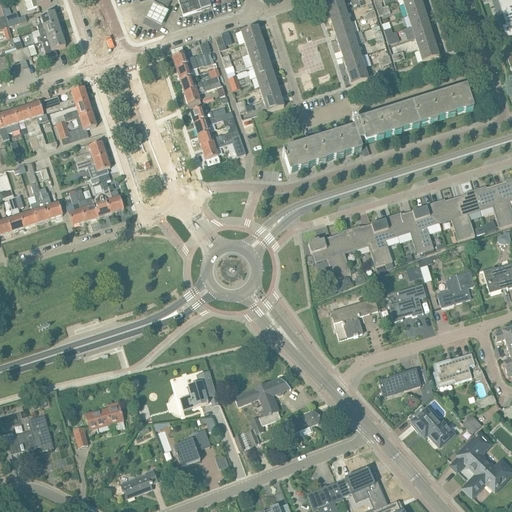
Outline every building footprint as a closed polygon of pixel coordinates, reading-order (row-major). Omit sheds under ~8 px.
[(23,0),(27,11),(41,6),(51,3),(49,0),(23,0)] [(208,0),(140,0),(141,2),(146,0),(153,0),(154,2),(166,8),(170,1),(174,0),(177,0),(183,17),(201,11),(211,8),(208,0)] [(420,0),(404,6),(407,18),(424,12),(420,0)] [(499,1),(493,3),(497,17),(503,15),(507,27),(503,28),(505,34),(511,31),(511,0),(500,0),(498,1),(499,1)] [(346,12),(342,1),(325,6),(329,18),(346,12)] [(163,31),(172,11),(166,8),(154,2),(145,23),(163,31)] [(379,18),(385,16),(382,9),(376,11),(379,18)] [(349,24),(346,12),(329,18),(333,29),(349,24)] [(411,29),(428,24),(424,12),(407,18),(411,29)] [(7,23),(19,19),(17,13),(5,17),(7,23)] [(37,27),(38,32),(58,25),(54,14),(40,18),(43,25),(37,27)] [(9,29),(20,25),(27,23),(25,17),(19,19),(7,23),(9,29)] [(353,35),(349,24),(333,29),(337,41),(353,35)] [(428,24),(411,29),(415,40),(431,34),(428,24)] [(43,42),(61,36),(58,25),(38,32),(40,38),(37,39),(38,43),(38,44),(42,43),(43,43),(43,42)] [(245,45),(261,40),(258,28),(241,33),(245,45)] [(392,35),(385,37),(387,43),(388,47),(399,44),(396,34),(392,35)] [(431,34),(415,40),(418,52),(435,46),(431,34)] [(340,52),(357,47),(353,35),(337,41),(340,52)] [(56,52),(65,48),(61,36),(43,43),(42,43),(48,61),(49,61),(58,58),(56,52)] [(216,42),(219,53),(226,51),(223,39),(216,42)] [(265,51),(261,40),(245,45),(248,56),(265,51)] [(22,49),(23,49),(20,43),(14,45),(16,49),(16,51),(20,63),(26,61),(22,49)] [(176,71),(211,59),(210,55),(211,55),(207,44),(199,47),(203,57),(194,60),(193,59),(186,61),(182,48),(171,51),(173,58),(172,59),(176,71)] [(435,46),(418,52),(422,64),(439,58),(435,46)] [(361,58),(357,47),(340,52),(344,64),(361,58)] [(31,60),(28,50),(27,48),(23,49),(22,49),(26,61),(31,60)] [(15,65),(20,63),(16,51),(11,53),(15,65)] [(252,68),(269,62),(265,51),(248,56),(252,68)] [(9,67),(15,65),(11,53),(5,55),(9,67)] [(393,63),(399,62),(397,55),(391,57),(393,63)] [(364,70),(361,58),(344,64),(348,75),(364,70)] [(204,69),(213,66),(211,59),(176,71),(180,83),(192,79),(190,73),(197,71),(197,70),(203,68),(204,69)] [(256,80),(273,74),(269,62),(252,68),(254,73),(248,75),(249,78),(250,81),(256,80)] [(368,81),(364,70),(348,75),(351,87),(368,81)] [(260,91),(276,86),(273,74),(256,80),(260,91)] [(240,92),(237,82),(236,78),(228,81),(233,94),(240,92)] [(219,84),(217,79),(194,86),(192,79),(180,83),(184,95),(219,84)] [(198,96),(220,89),(219,84),(184,95),(188,107),(200,103),(198,96)] [(263,102),(280,97),(276,86),(260,91),(263,102)] [(473,111),(470,102),(466,89),(358,123),(356,118),(352,120),(353,125),(352,125),(354,130),(282,153),(284,156),(282,157),(283,160),(285,159),(289,174),(361,152),(363,157),(367,155),(364,145),(473,111)] [(47,116),(54,114),(76,107),(88,102),(84,90),(66,95),(69,102),(60,105),(57,98),(43,103),(47,116)] [(267,114),(284,109),(280,97),(263,102),(267,114)] [(78,113),(64,118),(65,124),(92,115),(88,102),(76,107),(78,113)] [(43,117),(42,114),(39,104),(26,108),(36,137),(42,135),(39,126),(48,123),(46,116),(43,117)] [(28,135),(34,133),(26,108),(14,113),(18,125),(24,123),(28,135)] [(194,126),(226,116),(224,110),(204,116),(202,110),(190,114),(194,126)] [(20,132),(18,125),(14,113),(1,117),(8,136),(20,132)] [(235,126),(233,119),(231,114),(194,126),(198,138),(210,134),(208,127),(223,123),(225,129),(229,128),(235,126)] [(88,139),(86,132),(96,128),(92,115),(76,120),(80,131),(69,134),(65,124),(56,127),(63,147),(88,139)] [(9,141),(8,136),(1,117),(0,116),(0,134),(3,143),(9,141)] [(239,138),(237,133),(235,126),(229,128),(231,135),(212,141),(210,134),(198,138),(202,150),(239,138)] [(42,135),(36,137),(40,151),(46,149),(47,149),(46,146),(42,135)] [(40,151),(36,137),(29,139),(33,153),(40,151)] [(239,138),(202,150),(205,162),(218,158),(215,151),(234,145),(239,159),(245,157),(239,138)] [(14,157),(19,155),(20,155),(16,143),(10,145),(14,157)] [(76,167),(106,157),(102,144),(89,148),(91,154),(74,160),(76,167)] [(106,157),(76,167),(78,173),(95,167),(97,174),(110,170),(106,157)] [(20,177),(33,174),(31,165),(18,167),(20,177)] [(49,180),(46,170),(40,172),(43,182),(49,180)] [(100,183),(104,195),(111,216),(124,212),(119,199),(113,201),(106,183),(110,182),(108,175),(98,179),(100,183)] [(506,184),(495,188),(507,227),(511,225),(511,214),(509,204),(511,202),(511,180),(505,182),(506,184)] [(50,222),(40,191),(39,191),(37,185),(30,187),(36,205),(31,206),(33,213),(37,226),(50,222)] [(482,190),(473,192),(480,213),(492,209),(499,230),(507,227),(495,188),(481,192),(481,190),(482,190)] [(58,205),(52,207),(48,195),(47,195),(45,189),(40,191),(50,222),(62,218),(58,205)] [(90,196),(83,198),(80,190),(74,192),(77,200),(85,224),(98,220),(92,202),(90,196)] [(465,197),(453,201),(466,240),(474,238),(467,217),(480,213),(473,192),(464,195),(465,197)] [(98,220),(111,216),(104,195),(98,197),(99,200),(92,202),(98,220)] [(14,199),(18,211),(24,209),(20,197),(14,199)] [(24,230),(20,217),(18,211),(14,199),(8,201),(12,213),(11,213),(13,220),(7,222),(11,234),(24,230)] [(72,228),(85,224),(77,200),(71,202),(75,214),(68,216),(72,228)] [(440,203),(432,205),(439,226),(451,222),(458,243),(466,240),(453,201),(440,205),(440,203),(441,203),(440,203)] [(428,237),(441,233),(439,226),(432,205),(424,208),(425,208),(426,209),(412,214),(425,253),(433,250),(428,237)] [(24,230),(37,226),(33,213),(20,217),(24,230)] [(401,215),(391,218),(398,239),(411,235),(417,255),(425,253),(412,214),(401,217),(401,215)] [(385,222),(371,227),(384,266),(392,264),(385,243),(398,239),(391,218),(383,221),(384,221),(385,222)] [(7,222),(0,224),(0,222),(0,237),(11,234),(7,222)] [(484,225),(487,235),(496,232),(494,223),(484,225)] [(376,269),(384,266),(371,227),(360,230),(359,228),(350,231),(356,252),(369,248),(376,269)] [(483,228),(475,231),(477,237),(485,235),(483,228)] [(330,240),(343,280),(351,277),(344,256),(356,252),(350,231),(342,234),(343,234),(343,235),(330,240)] [(508,237),(500,237),(497,239),(497,243),(500,246),(508,246),(510,244),(510,240),(508,237)] [(310,246),(308,247),(311,256),(313,256),(316,265),(327,261),(334,282),(342,280),(330,240),(319,243),(318,241),(309,244),(310,246)] [(417,264),(421,276),(428,273),(426,267),(432,265),(430,260),(417,264)] [(490,285),(486,286),(489,296),(490,296),(489,295),(500,292),(501,292),(500,289),(506,288),(507,292),(508,292),(507,290),(511,289),(511,266),(495,271),(494,270),(480,275),(486,273),(490,285)] [(412,279),(408,280),(409,284),(422,280),(419,269),(410,272),(412,279)] [(474,288),(472,279),(470,272),(455,277),(456,280),(445,283),(448,292),(437,295),(441,310),(470,301),(467,291),(474,288)] [(422,287),(397,294),(400,304),(389,307),(394,324),(402,322),(402,320),(412,317),(413,319),(423,315),(418,301),(425,299),(422,287)] [(355,320),(378,313),(374,301),(331,314),(334,325),(342,322),(343,325),(342,326),(342,327),(343,327),(347,340),(354,338),(354,339),(358,338),(357,337),(362,336),(358,323),(356,323),(355,320)] [(511,330),(502,334),(495,336),(497,344),(504,342),(506,346),(511,344),(511,330)] [(503,359),(500,350),(494,352),(497,361),(503,359)] [(472,381),(468,369),(475,368),(471,356),(450,362),(451,364),(448,365),(447,364),(436,368),(436,367),(435,367),(437,374),(434,375),(438,387),(454,382),(455,386),(472,381)] [(511,358),(510,359),(510,361),(503,363),(508,379),(511,377),(511,358)] [(476,382),(484,379),(481,372),(473,374),(476,382)] [(184,412),(208,406),(206,400),(216,397),(209,373),(197,377),(199,385),(188,388),(190,397),(180,400),(184,412)] [(379,390),(380,390),(382,396),(403,390),(404,394),(420,389),(415,373),(399,377),(400,378),(396,379),(396,377),(387,379),(387,381),(378,383),(380,388),(378,388),(379,390)] [(253,432),(261,428),(281,421),(278,413),(272,398),(275,396),(276,397),(278,398),(281,398),(283,396),(284,394),(284,392),(289,390),(290,392),(291,391),(280,380),(269,386),(255,391),(256,393),(235,401),(238,410),(260,401),(266,418),(258,421),(258,420),(250,423),(253,432)] [(421,391),(425,404),(434,397),(431,388),(429,388),(428,386),(424,387),(425,390),(421,391)] [(480,410),(495,403),(496,403),(493,397),(475,403),(478,409),(479,409),(480,410)] [(90,432),(123,423),(118,404),(108,407),(109,411),(86,418),(86,417),(90,432)] [(449,438),(426,412),(421,407),(409,418),(413,423),(412,424),(420,433),(425,429),(429,434),(427,435),(438,448),(449,438)] [(282,441),(318,426),(319,419),(313,414),(277,429),(282,441)] [(471,436),(481,428),(471,417),(462,425),(471,436)] [(44,419),(29,423),(32,434),(13,439),(15,445),(8,447),(13,464),(26,461),(24,453),(41,448),(42,453),(52,450),(44,419)] [(247,434),(249,439),(252,448),(259,446),(255,437),(263,433),(261,428),(253,432),(247,434)] [(83,430),(74,433),(75,438),(78,450),(88,447),(83,430)] [(173,449),(177,461),(181,470),(200,463),(196,453),(210,448),(205,432),(194,436),(197,443),(183,448),(182,446),(173,449)] [(470,498),(477,491),(484,484),(493,492),(496,489),(497,490),(498,488),(497,488),(504,481),(505,482),(511,474),(502,465),(496,472),(478,455),(488,444),(479,435),(460,454),(463,457),(451,468),(456,473),(467,462),(469,463),(465,467),(468,470),(469,469),(474,474),(476,477),(462,491),(472,500),(472,499),(470,498)] [(240,437),(234,440),(239,454),(246,451),(240,437)] [(222,449),(212,452),(218,472),(228,469),(222,449)] [(345,481),(337,485),(343,500),(351,496),(352,496),(354,500),(367,494),(369,500),(374,511),(373,511),(379,511),(387,509),(387,508),(373,475),(370,476),(370,477),(367,471),(346,481),(345,481)] [(120,487),(126,502),(134,498),(134,497),(144,494),(144,495),(152,492),(150,487),(157,484),(153,472),(145,475),(146,478),(120,487)] [(336,485),(307,496),(312,511),(336,511),(334,506),(343,502),(343,500),(337,485),(336,485)]
